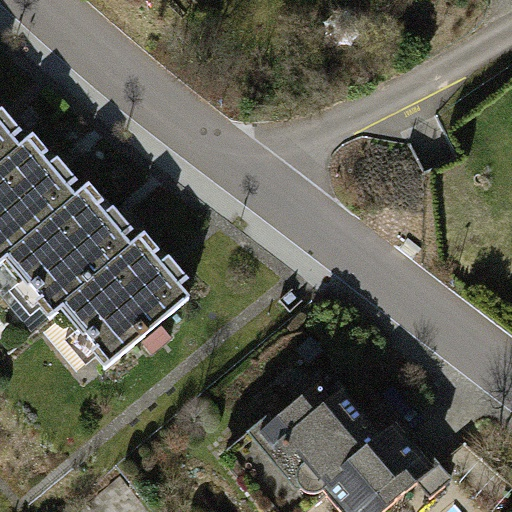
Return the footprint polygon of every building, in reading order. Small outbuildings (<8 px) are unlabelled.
[(0,183),(27,160),(0,127),(0,183)] [(0,183),(0,265),(7,273),(13,268),(85,209),(38,152),(27,160),(0,183)] [(13,268),(61,324),(70,317),(139,260),(92,203),(85,209),(13,268)] [(70,317),(118,374),(196,309),(148,252),(139,260),(70,317)] [(362,480),(389,511),(409,511),(428,495),(440,508),(458,491),(390,413),(373,428),(349,401),(332,416),(319,402),(289,429),(300,442),(281,460),(297,478),(310,467),(340,500),(362,480)]
